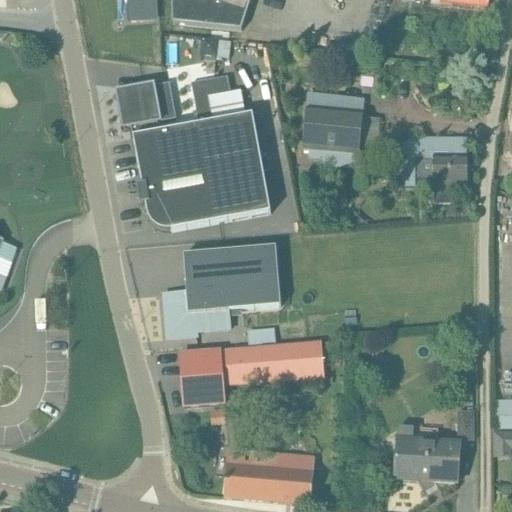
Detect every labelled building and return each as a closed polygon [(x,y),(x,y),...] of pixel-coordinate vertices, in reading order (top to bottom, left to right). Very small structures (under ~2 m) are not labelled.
[(154,0),(129,0),(131,23),(156,22),(154,0)] [(172,0),(174,25),(242,32),(252,0),(172,0)] [(126,93),(118,95),(119,103),(124,131),(132,130),(143,189),(138,190),(141,209),(146,208),(148,218),(148,220),(149,222),(150,223),(151,225),(152,226),(153,228),(155,229),(156,230),(158,231),(159,232),(161,233),(163,234),(165,234),(167,234),(271,216),(254,115),(246,117),(213,123),(162,132),(160,124),(177,121),(169,86),(154,89),(154,88),(126,93)] [(209,99),(195,102),(199,125),(213,122),(210,104),(209,99)] [(363,117),(307,112),(303,152),(329,154),(328,168),(358,171),(363,117)] [(419,160),(419,186),(433,186),(433,191),(433,208),(453,208),(453,186),(467,187),(467,159),(447,159),(434,159),(434,160),(419,160)] [(276,250),(184,257),(187,295),(164,297),(168,342),(198,339),(197,335),(211,334),(209,315),(281,309),(276,250)] [(248,347),(274,345),(273,331),(247,332),(248,347)] [(321,346),(221,354),(223,389),(324,381),(321,346)] [(221,354),(180,357),(184,410),(225,406),(223,389),(221,354)] [(511,429),(511,401),(493,402),(494,430),(511,429)] [(225,413),(210,414),(211,428),(226,427),(225,413)] [(461,448),(437,446),(438,433),(412,432),(411,446),(398,445),(395,478),(434,481),(434,484),(458,486),(461,448)] [(268,471),(271,446),(251,444),(250,453),(229,451),(224,501),(312,509),(314,475),(268,471)]
